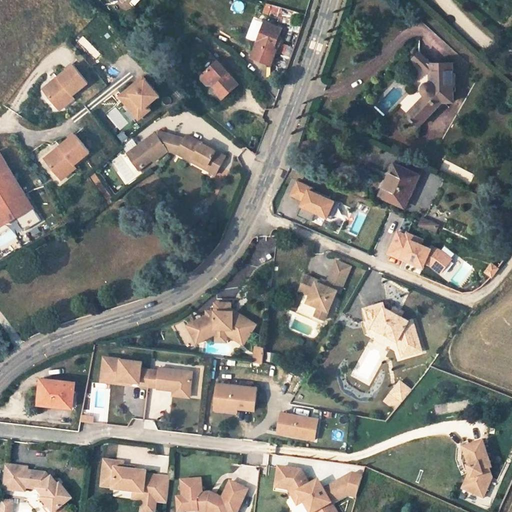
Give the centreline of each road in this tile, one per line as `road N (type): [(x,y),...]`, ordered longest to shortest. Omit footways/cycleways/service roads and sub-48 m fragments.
road 1 (residential): [(0,377),(20,357),(71,333),(182,294),(214,268),(252,211)]
road 2 (residential): [(252,211),(470,301),(511,261)]
road 3 (residential): [(0,428),(80,436),(101,429),(259,447)]
road 4 (residential): [(252,211),(331,0)]
